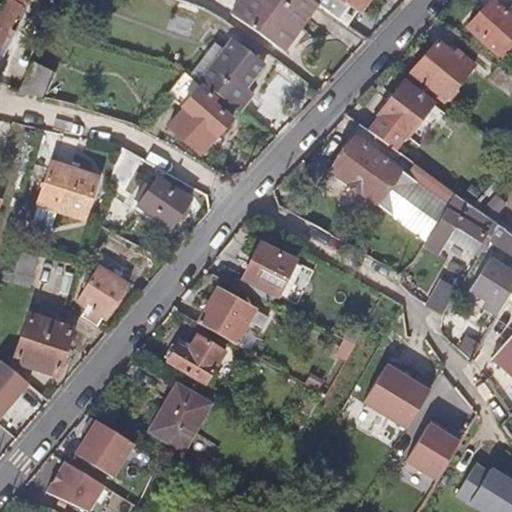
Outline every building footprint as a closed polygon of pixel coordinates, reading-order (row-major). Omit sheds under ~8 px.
[(240,0),(228,17),(270,47),(284,26),(293,32),(312,5),(304,0),(240,0)] [(304,0),(312,5),(337,23),(345,11),(355,18),(368,0),(304,0)] [(511,23),(511,22),(511,2),(509,0),(498,0),(493,7),(485,2),(463,29),(500,60),(511,46),(511,23)] [(3,7),(0,12),(0,42),(15,13),(3,7)] [(279,53),(293,32),(284,26),(270,47),(279,53)] [(466,69),(434,43),(408,74),(440,100),(466,69)] [(228,50),(202,83),(240,114),(253,96),(246,90),(265,66),(239,47),(233,54),(228,50)] [(53,74),(31,63),(15,95),(41,98),(53,74)] [(505,99),(511,90),(511,84),(493,69),(483,81),(505,99)] [(203,92),(181,71),(166,86),(186,107),(170,123),(199,152),(231,119),(212,102),(213,99),(205,90),(203,92)] [(377,118),(367,131),(378,140),(393,151),(426,107),(399,85),(375,117),(377,118)] [(370,151),(378,140),(367,131),(362,128),(350,142),(353,144),(330,173),(423,244),(444,208),(370,151)] [(122,190),(138,158),(120,148),(108,184),(122,190)] [(99,178),(53,164),(41,204),(87,218),(99,178)] [(187,197),(155,177),(135,208),(168,228),(187,197)] [(439,239),(476,261),(495,227),(472,210),(452,195),(444,208),(423,244),(421,247),(431,253),(439,239)] [(29,286),(40,253),(6,242),(1,259),(6,261),(0,276),(29,286)] [(294,263),(261,244),(242,278),(276,296),(294,263)] [(128,282),(100,265),(79,299),(89,305),(83,314),(97,323),(103,313),(107,316),(128,282)] [(466,297),(496,315),(511,289),(511,282),(485,265),(466,297)] [(216,288),(194,325),(234,347),(255,309),(216,288)] [(428,307),(443,317),(454,299),(438,289),(428,307)] [(14,362),(52,374),(68,325),(30,312),(14,362)] [(511,337),(482,371),(511,399),(511,337)] [(205,387),(222,358),(194,341),(188,351),(176,344),(165,363),(205,387)] [(0,362),(0,417),(23,382),(0,362)] [(388,368),(364,404),(405,431),(432,390),(417,380),(414,384),(388,368)] [(164,419),(154,436),(178,450),(206,403),(173,383),(155,414),(164,419)] [(164,419),(155,414),(145,430),(154,436),(164,419)] [(75,456),(113,479),(133,445),(90,420),(82,433),(87,436),(75,456)] [(426,420),(403,459),(433,477),(452,445),(453,445),(457,439),(456,438),(426,420)] [(63,462),(48,488),(86,511),(87,511),(101,491),(102,491),(104,488),(63,462)] [(476,465),(457,495),(483,511),(511,511),(511,482),(491,469),(489,473),(476,465)]
